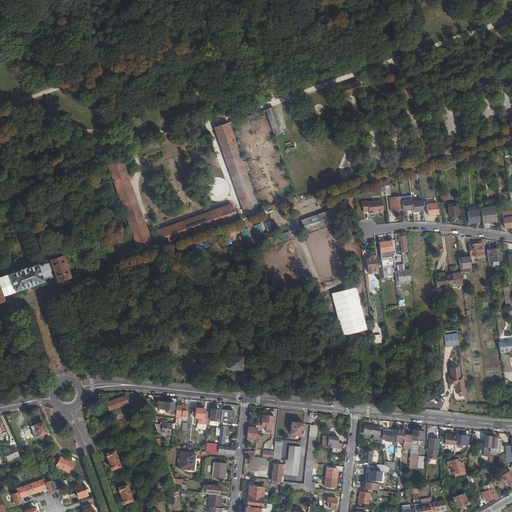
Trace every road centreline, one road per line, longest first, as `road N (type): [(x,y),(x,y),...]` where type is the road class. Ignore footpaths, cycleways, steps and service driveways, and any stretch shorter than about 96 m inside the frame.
road 1 (secondary): [(355,410),(511,425)]
road 2 (residential): [(511,237),(432,226),(364,231)]
